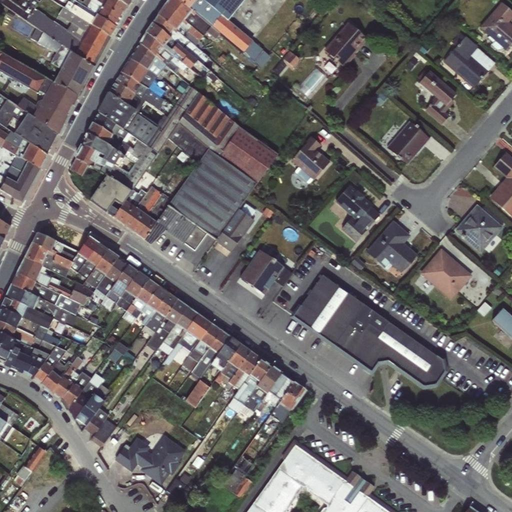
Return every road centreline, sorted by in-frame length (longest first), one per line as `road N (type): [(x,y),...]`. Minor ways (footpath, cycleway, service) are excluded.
road 1 (residential): [(462,479),(46,192)]
road 2 (tertiary): [(46,192),(153,0)]
road 3 (residential): [(0,375),(55,411),(119,511)]
road 4 (residential): [(511,103),(419,209)]
